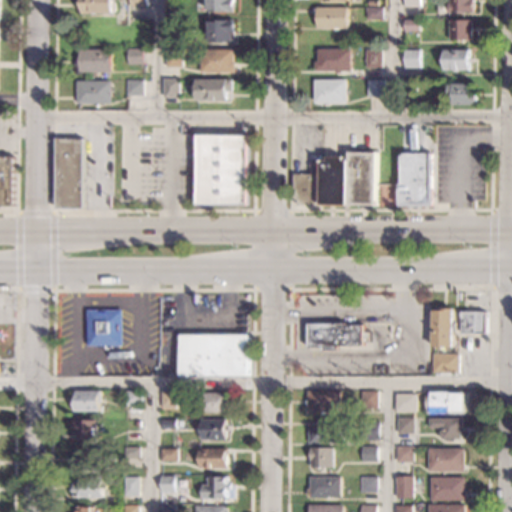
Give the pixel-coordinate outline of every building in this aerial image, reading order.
[(115,0),(115,14),(82,14),(82,0),(115,0)] [(233,0),(233,13),(207,13),(207,0),(233,0)] [(474,0),(474,13),(449,13),(449,2),(450,2),(450,0),(474,0)] [(348,28),(317,28),(317,8),(348,8),(348,28)] [(383,19),(366,19),(366,8),(383,8),(383,19)] [(420,31),(405,31),(404,20),(420,20),(420,31)] [(233,42),(208,42),(208,21),(233,21),(233,42)] [(472,40),(450,40),(450,21),(472,21),(472,40)] [(183,47),(167,47),(167,35),(183,35),(183,47)] [(144,50),(144,64),(128,64),(128,49),(144,50)] [(351,71),(342,71),(342,73),(336,73),(335,72),(315,72),(315,62),(317,62),(317,50),(351,49),(351,71)] [(112,72),(80,72),(79,50),(112,50),(112,72)] [(182,68),(167,68),(167,50),(182,50),(182,68)] [(233,62),(235,62),(235,73),(201,73),(201,50),(233,50),(233,62)] [(382,68),(366,68),(365,50),(382,50),(382,68)] [(420,68),(405,68),(404,50),(420,50),(420,68)] [(470,70),(444,70),(444,50),(470,50),(470,70)] [(179,98),(164,98),(163,78),(179,78),(179,98)] [(412,94),(401,94),(401,79),(412,80),(412,94)] [(233,91),(227,91),(227,101),(195,101),(195,81),(233,80),(233,91)] [(347,103),(315,103),(314,80),(347,80),(347,103)] [(384,97),(368,97),(367,80),(384,80),(384,97)] [(111,104),(77,104),(77,81),(111,81),(111,104)] [(144,96),(128,96),(128,81),(144,81),(144,96)] [(470,93),(476,93),(476,106),(453,106),(452,98),(448,98),(448,85),(470,84),(470,93)] [(247,205),(196,205),(197,135),(248,136),(247,205)] [(83,209),(56,208),(56,139),(84,139),(83,209)] [(376,206),(321,205),(322,160),(328,160),(328,157),(344,157),(344,160),(349,160),(350,153),(377,153),(376,206)] [(432,205),(402,206),(401,154),(431,154),(432,205)] [(13,205),(0,205),(0,157),(14,157),(13,205)] [(316,205),(298,205),(298,200),(294,200),(294,174),(316,175),(316,205)] [(454,347),(433,347),(434,311),(442,311),(442,309),(454,309),(454,347)] [(121,346),(86,346),(86,310),(121,310),(121,346)] [(487,334),(461,333),(461,312),(487,313),(487,334)] [(346,326),(364,326),(364,346),(339,346),(339,350),(323,350),(323,347),(309,348),(308,324),(346,323),(346,326)] [(250,376),(180,376),(180,335),(247,335),(250,335),(250,376)] [(459,373),(433,373),(433,354),(457,354),(459,354),(459,373)] [(100,411),(73,411),(73,396),(75,396),(75,391),(99,391),(100,411)] [(141,406),(125,406),(125,391),(141,391),(141,406)] [(341,412),(308,412),(308,405),(306,405),(306,394),(308,394),(308,391),(341,391),(341,412)] [(378,408),(362,408),(362,391),(378,392),(378,408)] [(175,408),(161,408),(161,392),(175,392),(175,408)] [(469,402),(467,402),(467,414),(427,414),(427,392),(469,392),(469,402)] [(228,414),(200,413),(201,393),(228,394),(228,414)] [(416,412),(396,412),(396,394),(415,395),(416,395),(416,412)] [(414,434),(398,434),(398,418),(414,418),(414,434)] [(226,441),(200,440),(201,419),(226,420),(226,441)] [(462,432),(461,432),(461,439),(442,439),(442,437),(440,437),(440,431),(441,431),(441,428),(429,428),(429,419),(462,419),(462,432)] [(96,442),(77,442),(77,435),(74,435),(74,420),(95,420),(96,442)] [(177,430),(162,430),(162,420),(177,420),(177,430)] [(345,428),(350,428),(350,436),(345,436),(345,443),(309,443),(309,424),(318,424),(318,421),(345,420),(345,428)] [(380,440),(362,440),(362,421),(380,422),(380,440)] [(140,459),(124,459),(124,447),(140,448),(140,459)] [(378,462),(362,462),(362,447),(378,447),(378,462)] [(414,462),(397,462),(397,447),(414,447),(414,462)] [(100,469),(77,470),(77,465),(75,465),(75,454),(76,454),(76,450),(99,449),(100,469)] [(178,462),(161,461),(161,449),(175,449),(178,449),(178,462)] [(228,469),(199,468),(199,449),(228,449),(228,469)] [(334,468),(312,468),(312,449),(334,449),(334,468)] [(465,471),(429,472),(429,449),(465,449),(465,471)] [(414,498),(397,499),(397,477),(414,476),(414,498)] [(139,497),(124,497),(125,477),(140,478),(139,497)] [(227,484),(231,484),(231,491),(228,491),(228,498),(211,498),(211,499),(202,499),(202,485),(208,486),(208,477),(228,477),(227,484)] [(342,497),(308,497),(308,489),(310,489),(310,477),(342,477),(342,497)] [(377,493),(361,492),(361,477),(378,478),(377,493)] [(103,498),(74,498),(74,481),(77,481),(77,478),(103,478),(103,498)] [(175,493),(161,493),(161,478),(175,478),(175,493)] [(466,501),(432,501),(432,478),(466,478),(466,501)]
